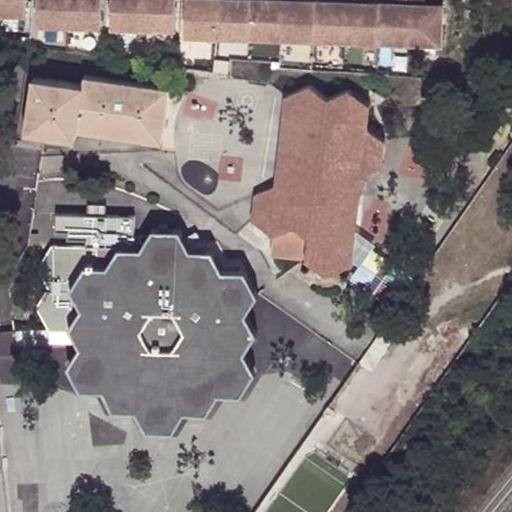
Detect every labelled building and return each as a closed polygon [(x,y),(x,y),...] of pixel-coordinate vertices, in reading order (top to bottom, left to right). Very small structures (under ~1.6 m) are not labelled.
[(0,0),(0,18),(32,19),(32,0),(0,0)] [(42,0),(42,30),(106,31),(106,0),(42,0)] [(116,0),(116,32),(180,33),(180,0),(116,0)] [(447,45),(448,4),(430,4),(430,0),(402,0),(402,3),(366,2),(365,0),(337,0),(338,2),(301,1),(301,0),(273,0),(261,0),(190,0),(190,39),(447,45)] [(77,132),(77,129),(79,123),(92,124),(90,131),(148,139),(149,132),(162,134),(169,89),(86,76),(84,85),(33,78),(26,131),(62,136),(63,129),(77,132)] [(309,86),(286,96),(283,121),(301,134),(299,153),(278,162),(275,185),(256,193),(252,219),(273,234),(293,225),(309,236),(306,257),(327,272),(351,262),(354,237),(336,225),(338,206),(359,196),(362,174),(383,164),(385,141),(367,128),(369,105),(348,90),(329,98),(309,86)] [(79,123),(77,129),(90,131),(92,124),(79,123)] [(76,138),(77,132),(63,129),(62,136),(76,138)] [(149,132),(148,139),(161,141),(162,134),(149,132)] [(87,228),(75,246),(121,248),(110,228),(87,228)] [(121,248),(75,246),(53,245),(39,266),(49,286),(38,304),(51,328),(72,329),(81,346),(69,363),(82,388),(103,389),(113,408),(136,409),(147,428),(174,429),(185,410),(207,411),(218,392),(242,393),(255,371),(245,352),(256,332),(246,313),(256,294),(244,271),(223,270),(213,251),(190,250),(180,230),(152,229),(141,248),(121,248)]
